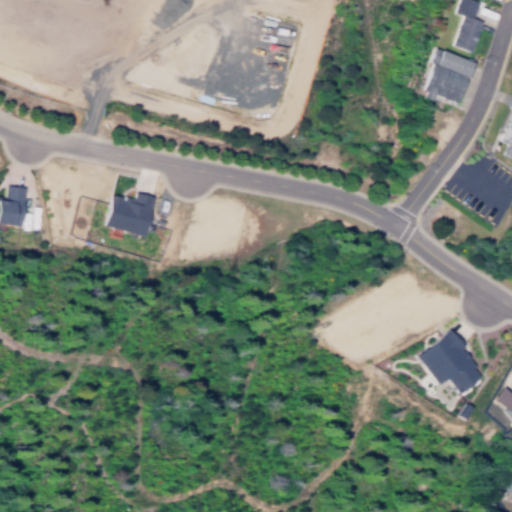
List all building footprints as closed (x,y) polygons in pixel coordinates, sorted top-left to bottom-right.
[(477,18),(466,46),(446,39),(457,11),(448,8),(451,0),(471,0),(471,1),(474,3),(472,7),(469,6),(466,14),(477,18)] [(416,84),(426,58),(430,59),(435,46),(466,58),(451,97),(416,84)] [(510,102),(511,102),(511,155),(498,149),(503,139),(495,135),(510,102)] [(0,198),(1,199),(3,184),(20,186),(20,189),(24,191),(20,227),(0,224),(0,198)] [(102,229),(144,239),(154,198),(135,194),(133,201),(110,195),(102,229)] [(428,383),(439,375),(449,391),(473,376),(442,328),(407,350),(428,383)] [(511,385),(506,395),(492,385),(479,402),(511,425),(511,385)] [(508,493),(511,481),(498,476),(494,488),(508,493)]
